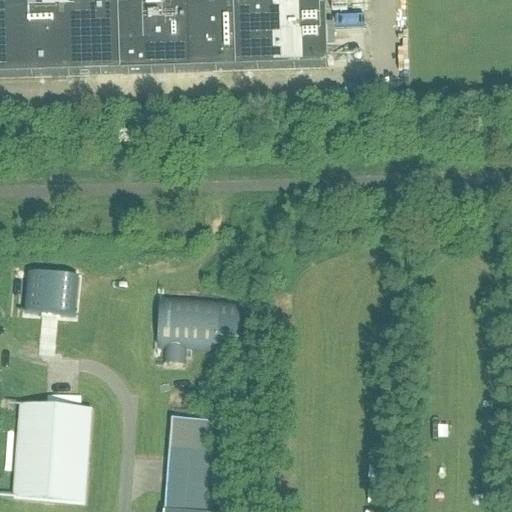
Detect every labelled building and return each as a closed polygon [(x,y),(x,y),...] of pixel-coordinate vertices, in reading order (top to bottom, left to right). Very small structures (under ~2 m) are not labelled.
[(0,0),(0,81),(328,71),(325,0),(0,0)] [(29,275),(25,315),(75,319),(79,280),(29,275)] [(218,353),(221,303),(162,299),(159,349),(166,350),(165,366),(186,367),(187,351),(218,353)] [(321,316),(281,314),(279,362),(319,364),(321,316)] [(276,410),(316,412),(319,364),(279,362),(276,410)] [(91,412),(20,406),(14,500),(85,507),(91,412)] [(316,412),(268,410),(266,457),(314,460),(316,412)] [(171,423),(166,511),(179,511),(207,511),(212,425),(209,425),(171,423)] [(314,460),(266,457),(263,505),(311,508),(314,460)]
